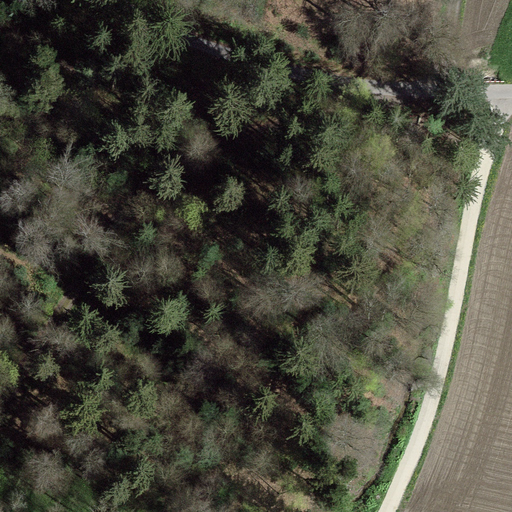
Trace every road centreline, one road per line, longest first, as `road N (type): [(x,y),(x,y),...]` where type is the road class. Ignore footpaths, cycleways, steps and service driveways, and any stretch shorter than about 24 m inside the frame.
road 1 (track): [(0,413),(133,199),(205,148),(419,89),(451,0)]
road 2 (track): [(389,511),(435,392),(506,98)]
road 3 (unclassified): [(511,98),(260,63),(121,0)]
